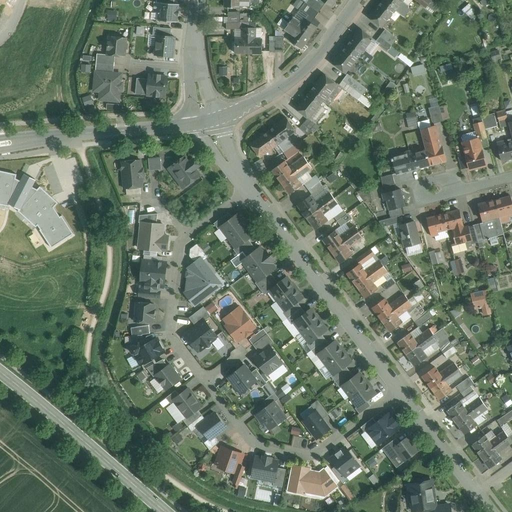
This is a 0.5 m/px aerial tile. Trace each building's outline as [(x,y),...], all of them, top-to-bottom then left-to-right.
[(318,1),(316,0),(308,0),(306,3),(319,12),(324,5),(318,1)] [(383,0),(369,18),(381,28),(395,10),(383,0)] [(403,0),(383,0),(395,10),(402,16),(409,8),(408,5),(403,0)] [(432,0),(431,0),(414,0),(425,8),(428,6),(432,0)] [(439,6),(432,0),(428,6),(434,10),(435,11),(439,6)] [(156,2),(154,2),(154,3),(153,11),(153,12),(158,13),(157,19),(157,20),(178,22),(178,21),(178,16),(180,16),(180,15),(179,15),(180,11),(178,10),(179,5),(179,4),(174,4),(156,2)] [(319,12),(306,3),(301,10),(308,15),(314,19),(319,12)] [(463,8),(468,15),(474,9),(469,3),(463,8)] [(118,9),(108,8),(108,17),(118,18),(118,9)] [(314,19),(308,15),(301,24),(297,29),(309,38),(317,27),(311,23),(314,19)] [(301,24),(292,17),(288,23),(297,29),(301,24)] [(297,29),(288,23),(284,29),(293,35),(297,29)] [(171,28),(154,27),(153,35),(157,35),(171,36),(171,28)] [(248,39),(241,38),(242,29),(240,29),(235,29),(235,53),(248,53),(248,39)] [(309,38),(297,29),(293,35),(289,40),(301,49),(309,38)] [(361,29),(346,46),(359,56),(372,38),(361,29)] [(397,39),(385,29),(380,35),(392,45),(397,39)] [(171,36),(157,35),(155,55),(157,55),(159,57),(162,57),(164,55),(173,56),(175,37),(171,36)] [(392,45),(380,35),(375,42),(387,52),(392,45)] [(126,38),(109,36),(107,54),(115,55),(125,56),(126,38)] [(284,37),(275,37),(275,40),(275,52),(284,52),(284,37)] [(262,39),(248,39),(248,53),(262,53),(262,39)] [(359,56),(346,46),(332,64),(345,73),(359,56)] [(401,51),(397,55),(410,66),(414,62),(401,51)] [(115,55),(107,54),(97,54),(96,63),(114,64),(115,55)] [(114,64),(96,63),(95,72),(102,72),(113,73),(114,64)] [(413,74),(426,71),(424,63),(411,66),(413,74)] [(113,73),(102,72),(100,99),(119,101),(121,74),(113,73)] [(337,84),(324,74),(310,91),(311,91),(322,101),(323,101),(337,84)] [(366,89),(347,74),(343,80),(362,94),(362,95),(366,89)] [(160,75),(155,75),(155,76),(149,75),(149,79),(147,95),(165,97),(167,77),(160,76),(160,75)] [(149,79),(137,78),(135,94),(147,95),(149,79)] [(362,94),(343,80),(338,85),(358,100),(362,94)] [(322,101),(311,91),(297,109),(308,118),(309,118),(310,117),(322,101)] [(85,105),(93,103),(90,93),(82,96),(85,105)] [(439,105),(428,108),(432,122),(434,123),(443,121),(439,105)] [(415,110),(406,113),(409,128),(418,126),(415,110)] [(505,110),(497,112),(499,122),(507,120),(508,119),(506,111),(505,110)] [(494,112),(481,116),(483,122),(485,129),(498,125),(494,112)] [(474,124),(483,122),(481,116),(472,118),(474,124)] [(320,125),(310,117),(309,118),(308,118),(303,123),(314,133),(320,125)] [(287,118),(269,131),(278,144),(296,130),(287,118)] [(429,119),(418,122),(421,132),(431,129),(429,119)] [(478,138),(487,136),(485,129),(483,122),(474,124),(478,138)] [(312,131),(303,123),(299,128),(308,135),(312,131)] [(431,129),(421,132),(425,149),(430,165),(446,161),(441,142),(439,143),(435,128),(431,129)] [(269,131),(251,144),(260,157),(278,144),(269,131)] [(478,138),(462,142),(469,169),(486,165),(481,147),(489,145),(487,136),(478,138)] [(511,138),(506,140),(506,143),(504,143),(504,140),(496,142),(501,161),(511,157),(511,138)] [(298,142),(283,152),(288,159),(303,149),(298,142)] [(425,149),(417,152),(416,149),(409,151),(414,169),(430,165),(425,149)] [(409,151),(391,155),(392,158),(391,158),(392,161),(393,161),(396,174),(414,169),(409,151)] [(190,162),(185,156),(172,166),(186,185),(199,175),(195,169),(198,166),(193,160),(190,162)] [(160,157),(149,158),(150,170),(161,169),(160,157)] [(304,157),(289,167),(293,173),(308,162),(304,157)] [(141,160),(121,161),(122,162),(121,162),(122,163),(120,164),(121,169),(122,170),(122,171),(124,188),(126,188),(140,187),(143,187),(141,160)] [(285,161),(272,170),(281,182),(293,173),(289,167),(285,161)] [(308,162),(293,173),(297,178),(307,171),(312,168),(308,162)] [(0,204),(10,207),(10,205),(19,209),(18,211),(36,227),(38,225),(40,229),(40,230),(52,248),(74,234),(62,215),(60,217),(54,207),(58,203),(40,186),(37,189),(32,187),(36,180),(35,179),(34,182),(24,177),(25,174),(24,174),(21,181),(16,178),(17,174),(0,170),(0,204)] [(293,173),(281,182),(290,194),(304,183),(312,178),(307,171),(297,178),(293,173)] [(392,174),(381,177),(383,187),(395,184),(392,174)] [(312,178),(304,183),(308,189),(319,181),(320,180),(316,175),(312,178)] [(319,181),(308,189),(311,194),(323,186),(319,181)] [(311,196),(298,205),(307,217),(319,208),(334,198),(330,192),(326,187),(311,197),(311,196)] [(368,189),(357,192),(365,202),(371,200),(368,189)] [(400,189),(382,194),(384,201),(387,200),(389,209),(403,206),(405,205),(400,189)] [(511,201),(511,196),(495,200),(499,215),(501,223),(511,220),(511,201)] [(334,198),(319,208),(323,214),(338,203),(334,198)] [(495,200),(479,204),(484,222),(480,223),(484,239),(504,234),(501,223),(499,215),(495,200)] [(356,207),(360,214),(368,209),(365,203),(356,207)] [(403,206),(389,209),(391,218),(399,215),(405,214),(403,206)] [(319,208),(307,217),(315,229),(328,220),(323,214),(319,208)] [(343,209),(334,216),(337,221),(347,214),(343,209)] [(458,210),(443,214),(447,229),(452,228),(456,244),(451,245),(454,253),(467,249),(467,247),(473,246),(472,244),(468,226),(463,228),(458,210)] [(228,212),(214,223),(218,229),(221,227),(220,227),(232,218),(228,212)] [(347,214),(337,221),(341,226),(352,218),(348,213),(347,214)] [(138,222),(141,222),(157,224),(158,214),(139,215),(138,222)] [(232,218),(220,227),(221,227),(228,237),(246,224),(238,214),(232,218)] [(443,214),(427,218),(431,236),(438,235),(438,232),(447,229),(443,214)] [(391,218),(379,221),(383,227),(401,222),(399,215),(391,218)] [(415,221),(399,225),(405,246),(420,242),(415,221)] [(142,248),(167,251),(168,240),(165,240),(165,235),(163,235),(164,224),(157,224),(141,222),(139,237),(143,237),(142,248)] [(480,223),(473,225),(478,242),(485,240),(484,239),(480,223)] [(246,224),(228,237),(236,247),(236,248),(248,239),(254,234),(246,224)] [(473,225),(468,226),(472,244),(478,242),(473,225)] [(354,226),(340,236),(344,242),(358,231),(354,226)] [(335,230),(323,239),(332,251),(344,242),(340,236),(335,230)] [(358,231),(344,242),(348,247),(362,237),(358,231)] [(248,239),(236,248),(236,247),(233,249),(238,255),(243,251),(252,244),(248,239)] [(344,242),(332,251),(340,263),(352,254),(348,247),(344,242)] [(197,243),(190,249),(189,256),(194,262),(201,257),(203,261),(208,257),(197,243)] [(252,244),(243,251),(247,257),(256,250),(252,244)] [(247,257),(242,260),(250,271),(270,256),(266,250),(263,252),(260,247),(256,250),(247,257)] [(369,250),(358,258),(362,263),(373,256),(369,250)] [(434,250),(429,252),(432,265),(438,264),(434,250)] [(270,256),(250,271),(258,281),(270,272),(275,268),(272,263),(274,261),(270,256)] [(360,264),(348,273),(356,285),(369,276),(383,266),(379,260),(377,262),(373,256),(362,263),(360,265),(360,264)] [(194,262),(188,267),(189,269),(186,291),(185,292),(195,305),(218,287),(211,277),(214,275),(203,261),(201,257),(194,262)] [(166,263),(144,261),(142,281),(146,281),(145,289),(157,290),(158,282),(164,283),(166,263)] [(383,266),(369,276),(373,282),(387,271),(383,266)] [(270,272),(258,281),(255,283),(260,289),(274,278),(270,272)] [(369,276),(356,285),(365,297),(377,288),(373,282),(369,276)] [(278,283),(269,290),(270,290),(277,300),(295,287),(287,277),(278,283)] [(274,278),(260,289),(264,295),(270,290),(269,290),(278,283),(274,278)] [(295,287),(277,300),(285,310),(285,311),(297,302),(303,297),(295,287)] [(145,289),(141,289),(140,296),(158,298),(159,290),(145,289)] [(404,294),(390,305),(394,310),(408,300),(404,294)] [(486,294),(472,297),(475,308),(488,305),(486,294)] [(385,299),(373,308),(381,319),(394,310),(390,305),(385,299)] [(408,300),(394,310),(398,316),(406,310),(412,305),(408,300)] [(213,301),(206,306),(211,312),(218,307),(213,301)] [(154,304),(137,302),(135,321),(152,323),(153,317),(154,317),(155,310),(153,310),(154,304)] [(297,302),(285,311),(285,310),(282,312),(287,318),(301,307),(297,302)] [(419,303),(407,312),(410,316),(414,321),(426,313),(419,303)] [(203,306),(189,317),(196,326),(205,320),(211,316),(203,306)] [(239,307),(229,315),(233,320),(226,326),(237,341),(255,327),(239,307)] [(305,313),(301,307),(287,318),(291,324),(294,322),(305,313)] [(302,332),(319,319),(312,308),(305,313),(294,322),(302,332)] [(398,316),(394,310),(381,319),(390,331),(410,316),(407,312),(406,310),(398,316)] [(426,313),(414,321),(419,327),(433,317),(429,311),(426,313)] [(302,332),(309,343),(321,333),(327,329),(319,319),(302,332)] [(196,326),(185,335),(198,351),(200,349),(201,350),(205,347),(206,348),(207,348),(209,348),(210,347),(211,346),(212,345),(212,343),(211,342),(215,339),(214,338),(217,336),(205,320),(196,326)] [(149,325),(131,328),(132,336),(142,334),(150,333),(149,325)] [(263,329),(249,339),(253,344),(267,333),(263,329)] [(410,333),(398,342),(406,354),(433,334),(429,329),(415,339),(410,333)] [(440,329),(434,334),(437,340),(439,343),(447,338),(440,329)] [(267,333),(253,344),(260,354),(270,346),(274,343),(267,333)] [(311,350),(326,339),(321,333),(309,343),(307,344),(311,350)] [(142,334),(132,336),(130,336),(132,346),(143,340),(142,334)] [(433,334),(406,354),(415,365),(427,357),(423,350),(437,340),(434,334),(433,334)] [(157,338),(145,345),(143,340),(132,346),(131,347),(130,350),(132,353),(135,354),(140,364),(141,364),(153,357),(164,351),(157,338)] [(439,343),(437,345),(439,348),(443,353),(453,346),(447,338),(439,343)] [(326,339),(311,350),(316,356),(318,354),(330,345),(326,339)] [(330,345),(318,354),(326,364),(343,351),(335,340),(330,345)] [(437,340),(423,350),(427,357),(439,348),(437,345),(439,343),(437,340)] [(260,354),(255,357),(267,373),(282,362),(270,346),(260,354)] [(453,346),(443,353),(447,359),(457,352),(453,346)] [(343,351),(326,364),(333,374),(334,374),(345,365),(351,361),(343,351)] [(153,357),(141,364),(144,369),(147,368),(156,363),(153,357)] [(156,363),(147,368),(154,376),(155,375),(168,365),(163,359),(156,363)] [(454,363),(440,373),(444,379),(458,368),(454,363)] [(168,365),(155,375),(166,390),(181,379),(169,364),(168,365)] [(245,365),(228,377),(234,385),(233,388),(236,390),(238,391),(245,386),(248,387),(256,381),(256,380),(250,373),(245,365)] [(345,365),(334,374),(333,374),(331,376),(335,382),(350,371),(345,365)] [(435,367),(423,376),(431,388),(444,379),(440,373),(435,367)] [(458,368),(444,379),(448,384),(462,374),(458,368)] [(256,369),(250,373),(256,380),(256,381),(261,387),(267,383),(256,369)] [(350,371),(335,382),(340,388),(342,386),(354,377),(350,371)] [(354,377),(342,386),(350,396),(367,383),(360,372),(354,377)] [(469,377),(456,386),(461,392),(470,386),(474,383),(469,377)] [(444,379),(431,388),(440,400),(452,391),(448,384),(444,379)] [(284,403),(292,397),(288,391),(291,389),(287,383),(276,392),(284,403)] [(367,383),(350,396),(357,406),(358,406),(367,400),(375,393),(367,383)] [(470,386),(461,392),(464,397),(474,391),(470,386)] [(202,406),(188,388),(179,395),(173,399),(175,401),(187,416),(187,417),(198,409),(202,406)] [(176,390),(166,397),(171,404),(175,401),(173,399),(179,395),(176,390)] [(274,392),(263,401),(267,406),(274,402),(279,398),(274,392)] [(479,397),(465,408),(469,413),(483,403),(479,397)] [(328,414),(318,400),(311,405),(316,411),(316,410),(322,419),(328,414)] [(367,400),(358,406),(357,406),(355,408),(360,414),(371,405),(367,400)] [(460,401),(448,410),(456,422),(469,413),(465,408),(460,401)] [(267,406),(256,415),(262,423),(264,421),(270,429),(285,417),(274,402),(267,406)] [(483,403),(469,413),(473,419),(487,408),(483,403)] [(198,409),(187,417),(187,416),(183,419),(188,426),(202,415),(198,409)] [(316,411),(303,420),(317,438),(330,429),(322,419),(316,410),(316,411)] [(376,422),(367,429),(368,429),(378,443),(401,427),(390,412),(376,422)] [(206,420),(199,425),(200,426),(209,439),(210,439),(214,436),(226,426),(216,413),(206,420)] [(469,413),(456,422),(465,434),(477,425),(473,419),(469,413)] [(202,415),(188,426),(192,431),(200,426),(199,425),(206,420),(202,415)] [(373,418),(361,427),(364,432),(368,429),(367,429),(376,422),(373,418)] [(504,431),(489,441),(493,447),(508,437),(504,431)] [(485,435),(472,444),(481,456),(493,447),(489,441),(485,435)] [(214,436),(210,439),(209,439),(204,442),(210,450),(219,442),(214,436)] [(419,450),(408,436),(398,444),(395,446),(405,460),(419,450)] [(508,437),(493,447),(497,453),(511,442),(508,437)] [(394,439),(385,446),(388,451),(395,446),(398,444),(394,439)] [(240,453),(222,447),(216,463),(234,469),(237,461),(240,462),(242,458),(238,457),(240,453)] [(493,447),(481,456),(490,468),(502,459),(497,453),(493,447)] [(353,452),(338,464),(340,468),(348,477),(364,465),(353,452)] [(271,458),(263,456),(263,458),(256,457),(252,476),(274,481),(277,467),(278,461),(271,460),(271,458)] [(319,472),(303,469),(304,466),(293,464),(291,474),(289,482),(288,491),(301,494),(302,489),(320,492),(324,497),(338,486),(335,483),(331,486),(319,472)] [(338,480),(327,466),(319,472),(331,486),(335,483),(338,480)] [(286,469),(277,467),(274,481),(273,485),(282,487),(286,469)] [(351,481),(348,477),(340,468),(336,472),(346,484),(351,481)] [(242,475),(236,473),(233,482),(239,484),(242,475)] [(431,480),(409,484),(411,495),(413,495),(415,511),(426,509),(436,508),(436,507),(431,480)] [(353,497),(344,485),(340,488),(350,500),(353,497)]
